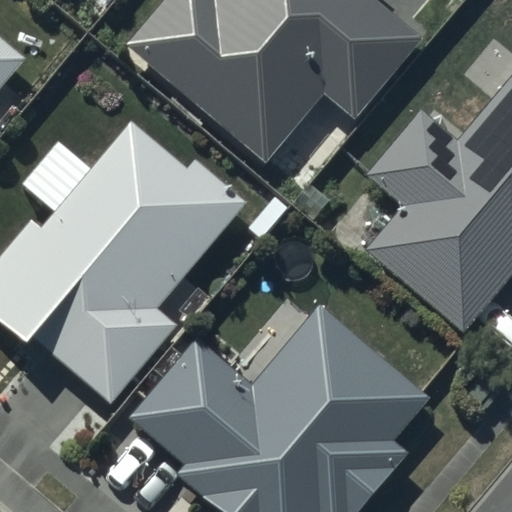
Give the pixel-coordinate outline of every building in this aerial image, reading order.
[(174,0),(127,55),(264,170),(324,99),(354,124),(421,45),(367,0),(218,0),(217,2),(213,0),(174,0)] [(0,100),(23,74),(0,54),(0,100)] [(365,260),(462,341),(511,281),(511,84),(457,151),(420,120),(365,185),(402,216),(365,260)] [(30,346),(109,412),(173,336),(155,320),(244,214),(191,170),(183,179),(127,133),(37,239),(29,232),(0,265),(0,331),(25,352),(30,346)] [(179,486),(211,511),(367,511),(405,465),(389,452),(427,406),(317,318),(251,400),(193,354),(131,432),(186,476),(179,486)]
